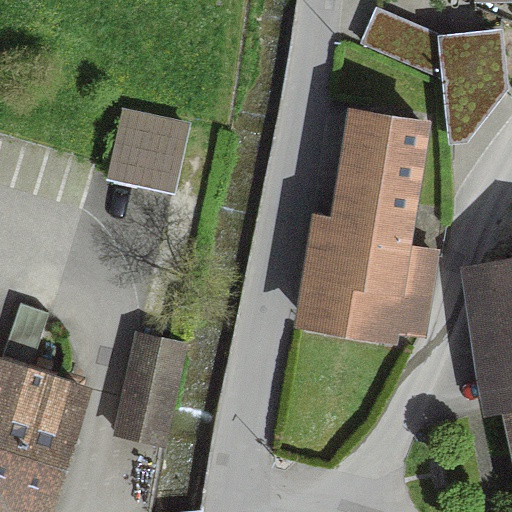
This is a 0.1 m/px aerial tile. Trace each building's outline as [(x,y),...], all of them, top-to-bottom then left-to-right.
[(441,36),(377,8),(362,41),(426,69),(441,36)] [(183,128),(119,115),(106,176),(169,190),(183,128)] [(386,326),(417,331),(429,255),(398,250),(399,243),(379,240),(383,218),(403,222),(419,124),(367,115),(348,235),(315,229),(301,319),(385,332),(386,326)] [(511,258),(485,264),(501,374),(511,428),(511,258)] [(45,314),(16,304),(0,352),(0,364),(25,372),(45,314)] [(158,444),(179,345),(135,336),(114,434),(158,444)] [(25,372),(0,364),(0,511),(39,511),(78,388),(25,372)]
